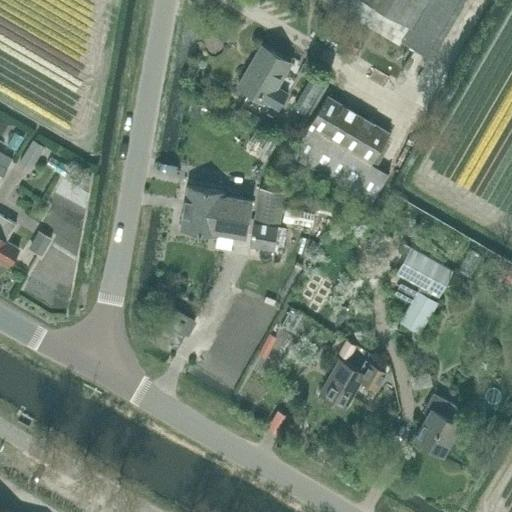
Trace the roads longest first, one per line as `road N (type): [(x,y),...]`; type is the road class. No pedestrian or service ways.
road 1 (unclassified): [(95,367),(165,0)]
road 2 (unclassified): [(344,511),(95,367)]
road 3 (unclassified): [(144,511),(0,427)]
